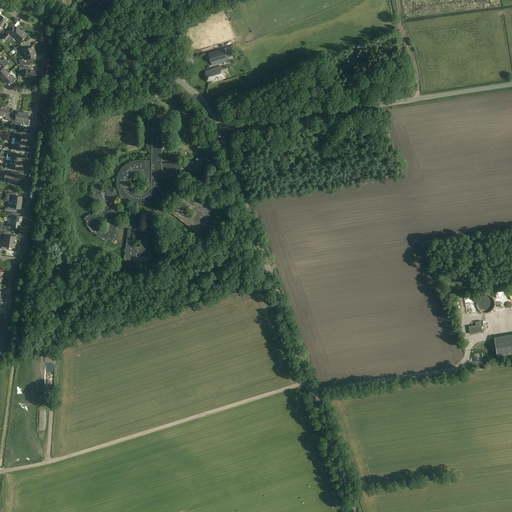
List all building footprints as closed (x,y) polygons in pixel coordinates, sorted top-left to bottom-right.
[(0,25),(6,29),(8,24),(6,23),(8,19),(1,15),(0,16),(0,25)] [(16,29),(13,27),(9,31),(14,36),(14,35),(20,41),(20,42),(23,39),(26,36),(25,35),(26,35),(26,34),(24,33),(23,32),(23,33),(21,31),(22,31),(18,27),(16,29)] [(24,54),(35,51),(33,47),(32,46),(29,47),(28,45),(30,43),(28,40),(20,46),(21,50),(22,55),(24,54)] [(228,61),(224,48),(209,53),(212,66),(228,61)] [(19,60),(21,65),(30,62),(29,58),(36,56),(36,55),(35,51),(24,54),(25,58),(19,60)] [(29,67),(23,66),(22,71),(25,72),(25,76),(35,78),(36,71),(29,70),(29,67)] [(224,78),(221,66),(212,69),(206,71),(206,72),(206,73),(208,81),(213,80),(213,81),(224,78)] [(0,70),(0,76),(2,79),(8,73),(4,68),(0,70)] [(12,77),(8,73),(2,79),(6,84),(9,82),(11,84),(16,79),(13,75),(12,77)] [(9,107),(4,106),(2,116),(5,116),(5,119),(8,119),(8,120),(11,121),(12,112),(9,112),(9,107)] [(21,121),(22,112),(16,111),(15,118),(12,118),(11,124),(20,125),(21,121)] [(27,113),(22,112),(21,121),(23,122),(23,123),(24,125),(29,126),(30,120),(27,119),(27,113)] [(161,186),(161,183),(162,178),(167,178),(173,178),(173,173),(181,173),(181,165),(180,164),(179,163),(178,163),(162,163),(162,115),(152,115),(151,160),(138,160),(137,160),(134,160),(133,161),(130,161),(128,162),(127,163),(125,164),(124,165),(122,167),(121,168),(120,170),(119,172),(118,173),(118,175),(117,177),(117,179),(116,181),(116,183),(117,185),(117,187),(118,189),(119,192),(119,193),(120,195),(122,196),(123,198),(124,199),(126,200),(128,202),(129,202),(131,203),(134,204),(136,204),(137,205),(140,205),(143,204),(145,204),(146,203),(149,202),(151,201),(152,200),(154,199),(156,197),(158,195),(159,192),(160,190),(161,188),(161,186)] [(15,141),(25,142),(26,136),(21,136),(21,133),(14,132),(13,138),(16,138),(15,141)] [(25,142),(15,141),(15,144),(12,144),(11,150),(19,151),(19,148),(24,148),(25,142)] [(10,160),(20,162),(21,156),(16,155),(16,152),(7,151),(7,156),(7,160),(10,160)] [(202,159),(196,158),(196,164),(190,164),(190,171),(198,171),(198,165),(202,165),(202,159)] [(20,162),(10,160),(10,164),(6,164),(5,169),(14,170),(14,167),(19,168),(20,162)] [(12,173),(5,172),(4,178),(8,179),(7,183),(17,184),(18,177),(12,176),(12,173)] [(11,201),(21,202),(22,196),(17,196),(17,193),(8,192),(8,193),(6,193),(5,200),(11,201)] [(20,208),(21,202),(11,201),(11,204),(8,204),(7,210),(15,211),(15,208),(20,208)] [(178,211),(186,216),(191,206),(183,202),(178,211)] [(112,220),(105,237),(100,230),(98,229),(95,225),(98,222),(100,219),(102,218),(104,213),(112,207),(112,205),(111,203),(104,208),(101,214),(99,213),(90,219),(88,222),(97,233),(109,239),(114,235),(118,224),(117,223),(112,220)] [(11,217),(11,220),(21,222),(21,216),(16,216),(17,213),(8,211),(7,217),(11,217)] [(21,222),(11,220),(10,224),(8,223),(7,229),(14,229),(15,227),(20,227),(21,222)] [(134,230),(134,226),(129,226),(129,239),(132,239),(146,239),(145,229),(134,230)] [(0,240),(16,242),(15,242),(16,236),(7,235),(7,232),(3,231),(2,240),(0,240)] [(16,242),(0,240),(2,240),(1,249),(5,249),(5,246),(14,248),(15,242),(16,242)] [(482,332),(481,325),(469,327),(470,334),(482,332)] [(511,355),(511,334),(494,337),(497,358),(511,355)]
